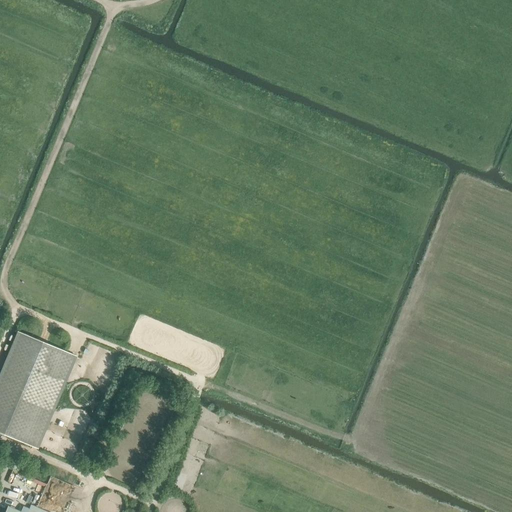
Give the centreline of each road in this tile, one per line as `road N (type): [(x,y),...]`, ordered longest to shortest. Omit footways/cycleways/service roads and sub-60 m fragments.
road 1 (unknown): [(17,308),(199,386),(158,497),(148,502),(0,440)]
road 2 (unknown): [(13,313),(3,275),(114,5)]
